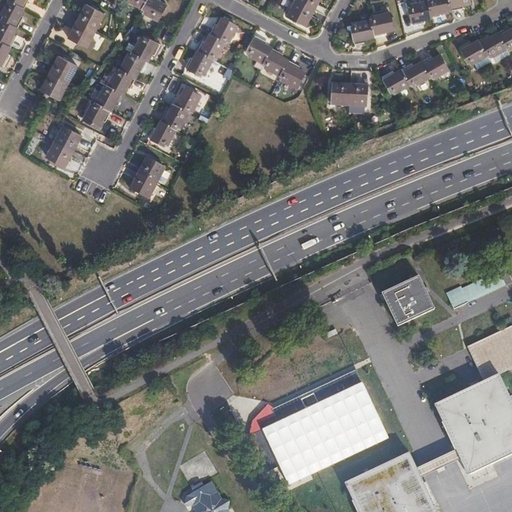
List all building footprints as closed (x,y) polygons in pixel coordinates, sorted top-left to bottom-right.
[(25,9),(24,9),(8,0),(1,15),(0,16),(2,16),(1,19),(18,27),(24,17),(21,15),(25,9)] [(7,0),(8,0),(24,9),(28,0),(7,0)] [(126,0),(126,1),(141,9),(145,0),(126,0)] [(145,0),(141,9),(144,10),(142,13),(158,21),(167,5),(159,1),(159,0),(145,0)] [(314,10),(295,0),(286,16),(306,27),(314,10)] [(294,0),(295,0),(314,10),(319,0),(294,0)] [(429,0),(430,0),(428,1),(432,18),(444,16),(444,13),(452,11),(449,0),(429,0)] [(449,0),(452,11),(464,8),(463,5),(471,3),(471,0),(470,0),(449,0)] [(432,18),(428,1),(410,4),(410,7),(408,8),(411,23),(411,26),(423,23),(423,20),(432,18)] [(86,3),(77,21),(96,31),(105,14),(86,3)] [(372,19),(370,19),(374,37),(386,35),(385,32),(395,30),(391,12),(371,16),(372,19)] [(214,25),(209,36),(225,44),(225,43),(229,45),(239,27),(222,18),(217,26),(214,25)] [(14,35),(18,27),(1,19),(0,20),(0,41),(11,47),(17,36),(14,35)] [(374,37),(370,19),(352,23),(353,26),(350,27),(353,42),(354,45),(366,42),(365,39),(374,37)] [(96,31),(77,21),(68,38),(91,51),(96,41),(91,39),(96,31)] [(508,26),(498,32),(506,49),(508,48),(509,50),(511,49),(511,27),(510,29),(508,26)] [(489,34),(478,40),(487,56),(489,55),(490,58),(492,57),(506,49),(498,32),(491,36),(489,34)] [(141,36),(132,52),(148,61),(152,53),(155,55),(161,44),(144,35),(143,37),(141,36)] [(202,42),(197,53),(212,61),(213,59),(216,61),(225,44),(209,36),(205,43),(202,42)] [(247,57),(263,65),(271,49),(264,45),(266,42),(255,37),(253,40),(247,53),(248,54),(247,57)] [(487,56),(478,40),(470,45),(468,42),(458,48),(459,51),(467,64),(469,63),(471,65),(475,63),(487,56)] [(8,54),(11,47),(0,41),(0,63),(3,65),(5,66),(10,55),(8,54)] [(264,69),(280,78),(289,62),(280,57),(282,54),(271,49),(263,65),(265,66),(264,69)] [(506,49),(492,57),(496,63),(510,55),(506,49)] [(148,61),(132,52),(131,54),(128,53),(120,69),(136,77),(140,71),(142,72),(148,61)] [(212,61),(197,53),(193,61),(190,59),(184,70),(187,72),(200,78),(201,76),(203,77),(212,61)] [(431,56),(420,62),(429,78),(431,77),(433,80),(450,70),(441,54),(432,59),(431,56)] [(58,56),(49,73),(68,83),(77,66),(58,56)] [(487,56),(475,63),(478,69),(491,62),(487,56)] [(289,62),(280,78),(282,79),(280,81),(298,90),(306,74),(299,70),(300,67),(289,62)] [(411,64),(401,70),(409,86),(412,84),(413,87),(429,78),(420,62),(413,66),(411,64)] [(230,73),(231,71),(217,63),(216,66),(230,73)] [(136,77),(120,69),(119,71),(116,69),(107,86),(123,94),(128,87),(130,88),(136,77)] [(409,86),(401,70),(393,74),(392,71),(381,77),(383,80),(390,94),(393,92),(394,95),(409,86)] [(68,83),(49,73),(40,90),(60,100),(68,83)] [(349,107),(350,85),(332,84),(331,105),(349,107)] [(369,86),(350,85),(349,107),(367,108),(369,86)] [(123,94),(107,86),(106,88),(104,86),(95,102),(111,111),(112,111),(115,104),(118,105),(123,94)] [(178,96),(172,107),(187,115),(189,113),(192,114),(201,97),(185,88),(180,97),(178,96)] [(433,102),(436,108),(443,105),(440,99),(433,102)] [(111,111),(95,102),(94,104),(91,103),(82,120),(99,129),(103,120),(106,122),(111,111)] [(166,112),(160,123),(175,131),(176,129),(179,131),(187,115),(172,107),(168,114),(166,112)] [(175,131),(160,123),(156,130),(153,129),(148,140),(150,141),(164,148),(165,146),(167,147),(175,131)] [(63,125),(54,141),(74,151),(82,135),(63,125)] [(74,151),(54,141),(46,157),(65,168),(74,151)] [(146,158),(138,174),(157,184),(166,167),(146,158)] [(157,184),(138,174),(129,190),(149,200),(157,184)] [(461,286),(446,293),(454,309),(506,285),(499,271),(462,289),(461,286)] [(419,276),(381,293),(398,327),(435,310),(419,276)] [(434,404),(456,450),(468,475),(492,464),(494,467),(511,458),(511,325),(467,347),(483,381),(434,404)] [(279,424),(267,429),(293,484),(392,439),(366,384),(361,386),(356,373),(273,411),(279,424)] [(417,468),(421,478),(460,460),(456,450),(417,468)] [(437,511),(421,478),(417,468),(409,452),(344,483),(357,511),(437,511)] [(231,501),(222,499),(212,481),(204,486),(201,482),(192,487),(194,491),(187,496),(184,505),(192,507),(195,511),(230,511),(228,509),(231,501)]
